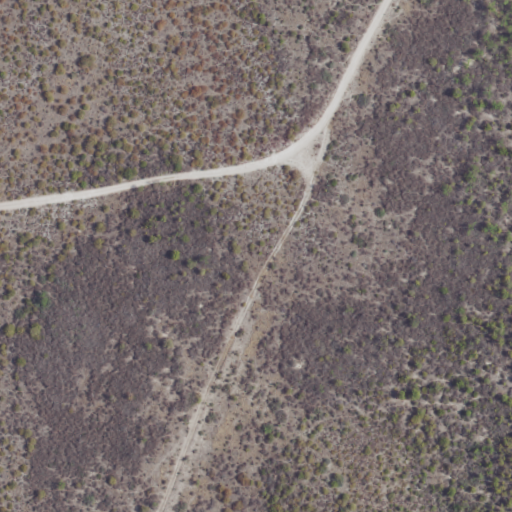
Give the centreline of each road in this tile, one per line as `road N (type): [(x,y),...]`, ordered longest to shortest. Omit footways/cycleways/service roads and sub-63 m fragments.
road 1 (residential): [(383,0),(332,121),(276,157),(211,174),(0,203)]
road 2 (residential): [(276,157),(306,169),(320,191),(233,343),(162,511)]
